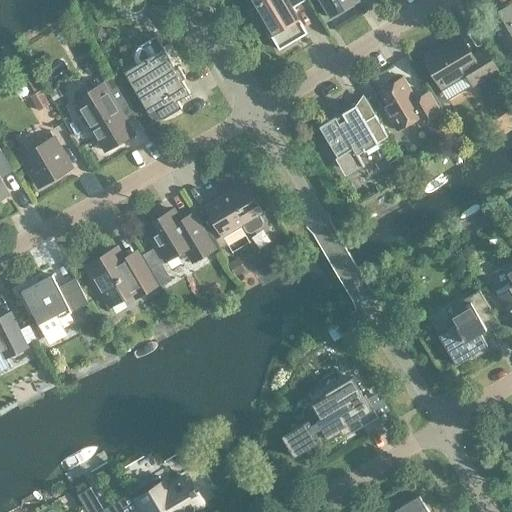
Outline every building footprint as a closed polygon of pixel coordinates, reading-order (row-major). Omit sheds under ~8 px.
[(292,8),(304,0),(249,0),(279,49),(307,33),(292,8)] [(319,0),(330,17),(359,0),(319,0)] [(511,4),(511,3),(485,19),(506,53),(511,49),(511,4)] [(165,117),(182,107),(178,100),(190,92),(182,79),(185,78),(178,66),(175,67),(156,35),(139,46),(136,50),(135,55),(135,61),(137,64),(125,71),(149,113),(154,117),(159,118),(165,117)] [(473,56),(461,37),(424,59),(440,86),(465,71),(473,84),(497,70),(485,49),(473,56)] [(91,40),(83,45),(89,55),(98,50),(91,40)] [(126,122),(138,114),(114,74),(100,83),(102,84),(76,100),(105,151),(133,134),(126,122)] [(34,77),(28,80),(36,94),(42,90),(34,77)] [(415,100),(402,77),(399,79),(395,77),(389,80),(389,85),(376,93),(398,129),(417,118),(421,124),(439,113),(427,92),(415,100)] [(36,94),(30,97),(39,111),(51,104),(42,90),(36,94)] [(387,138),(388,137),(375,114),(374,114),(374,115),(365,121),(355,105),(342,113),(343,114),(336,118),(335,116),(320,126),(338,156),(347,170),(361,161),(363,166),(364,165),(358,154),(364,150),(365,151),(378,143),(378,142),(387,137),(387,138)] [(39,187),(72,167),(53,136),(21,156),(39,187)] [(0,151),(1,150),(0,148),(0,198),(9,193),(0,178),(0,151)] [(205,205),(224,237),(243,226),(246,232),(251,233),(262,226),(263,221),(259,214),(262,212),(245,184),(222,198),(221,196),(205,205)] [(173,209),(145,226),(166,260),(177,253),(179,256),(183,257),(193,251),(197,258),(213,249),(196,219),(186,224),(182,223),(173,209)] [(116,248),(87,265),(101,288),(100,291),(105,301),(109,302),(110,305),(123,298),(125,298),(135,293),(137,296),(155,285),(140,260),(127,267),(116,248)] [(237,256),(227,262),(236,277),(246,271),(237,256)] [(511,265),(504,270),(511,282),(511,286),(497,295),(511,320),(511,265)] [(52,274),(22,290),(44,334),(62,325),(59,318),(89,303),(76,278),(59,287),(52,274)] [(488,345),(481,332),(487,328),(484,323),(495,317),(479,290),(451,306),(454,311),(449,314),(455,325),(439,334),(456,363),(474,353),(476,355),(488,348),(486,346),(488,345)] [(28,346),(14,317),(11,312),(10,312),(13,318),(4,322),(3,320),(0,319),(0,348),(0,349),(5,357),(28,346)] [(335,322),(325,328),(334,341),(343,336),(335,322)] [(309,419),(282,435),(294,456),(321,440),(316,431),(321,428),(327,439),(342,430),(340,428),(357,418),(362,427),(378,417),(365,394),(363,395),(352,377),(325,393),(326,395),(312,403),(320,418),(316,420),(317,421),(311,424),(309,419)] [(182,511),(165,484),(147,495),(146,494),(143,496),(144,497),(135,502),(141,511),(182,511)] [(429,511),(420,495),(401,506),(395,510),(396,511),(429,511)]
